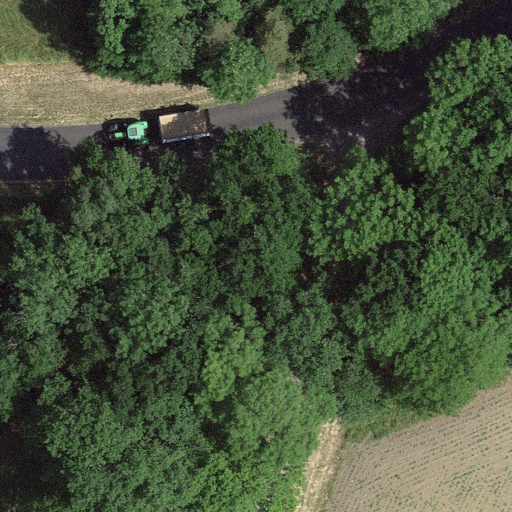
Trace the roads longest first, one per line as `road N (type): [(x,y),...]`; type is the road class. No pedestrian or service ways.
road 1 (unclassified): [(511,11),(379,86),(298,112),(152,142),(0,154)]
road 2 (track): [(257,511),(379,86)]
